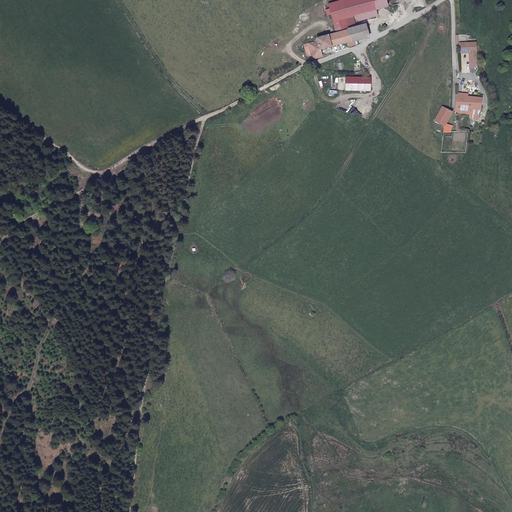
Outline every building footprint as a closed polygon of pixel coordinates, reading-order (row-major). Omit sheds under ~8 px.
[(330,15),(335,33),(348,30),(347,29),(348,29),(345,18),(375,10),(372,0),(342,0),(327,4),(328,9),(325,10),(326,16),(330,15)] [(347,29),(348,30),(351,42),(368,37),(365,24),(348,29),(347,29)] [(307,60),(313,59),(321,57),(320,50),(346,42),(347,47),(348,46),(348,47),(352,46),(351,42),(348,30),(335,33),(316,39),(316,41),(303,45),(307,60)] [(466,43),(456,44),(457,53),(466,52),(466,43)] [(455,110),(456,113),(471,114),(472,108),(480,109),(481,97),(480,97),(466,96),(456,95),(455,110)] [(443,129),(443,132),(450,132),(451,127),(445,125),(451,113),(440,107),(433,121),(438,123),(444,126),(443,129)]
